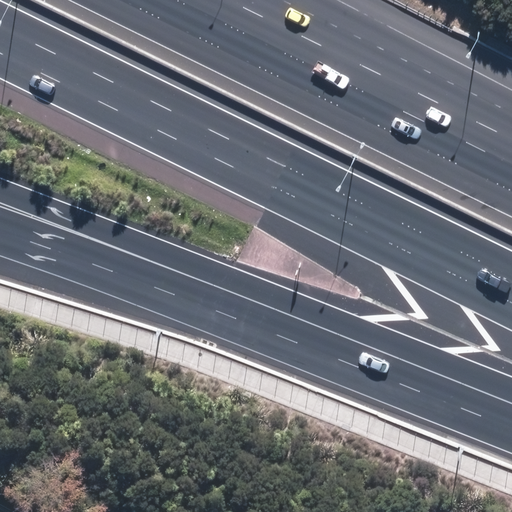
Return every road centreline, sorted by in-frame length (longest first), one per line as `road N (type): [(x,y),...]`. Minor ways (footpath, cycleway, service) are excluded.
road 1 (motorway): [(511,303),(0,51)]
road 2 (motorway): [(511,411),(0,219)]
road 3 (motorway): [(174,0),(511,166)]
road 4 (motorway): [(251,0),(511,152)]
